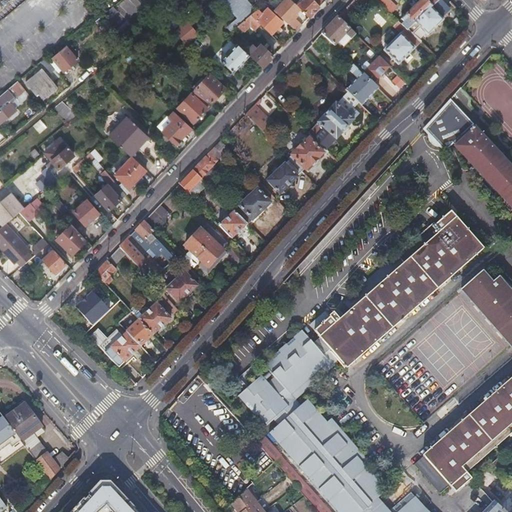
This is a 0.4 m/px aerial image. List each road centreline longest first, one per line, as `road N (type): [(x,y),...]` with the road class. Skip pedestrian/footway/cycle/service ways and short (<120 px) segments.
road 1 (secondary): [(121,440),(492,26)]
road 2 (residential): [(19,332),(339,0)]
road 3 (unknown): [(423,153),(291,292)]
road 4 (unknown): [(302,303),(442,173)]
road 5 (secondary): [(121,440),(19,332)]
